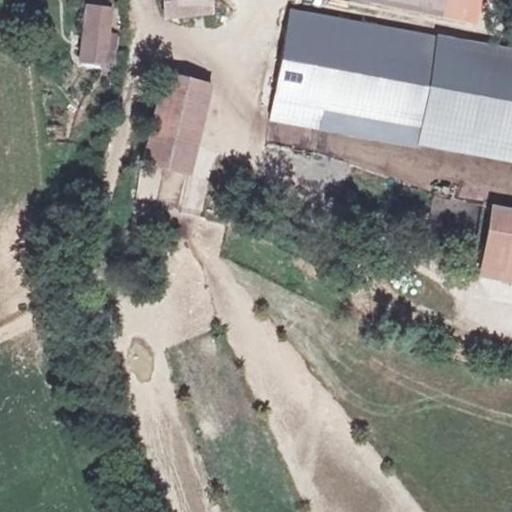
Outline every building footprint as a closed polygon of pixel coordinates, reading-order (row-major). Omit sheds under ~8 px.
[(163,0),(164,16),(193,14),(191,0),(163,0)] [(191,0),(193,14),(212,12),(211,0),(191,0)] [(444,0),(361,0),(441,16),(444,0)] [(106,34),(109,13),(86,10),(84,32),(106,34)] [(511,50),(290,10),(269,119),(314,128),(317,115),(418,134),(511,151),(511,50)] [(80,58),(103,61),(106,34),(84,32),(80,58)] [(188,173),(211,85),(162,73),(140,160),(188,173)] [(511,151),(418,134),(416,144),(511,162),(511,151)] [(511,205),(492,202),(481,271),(511,276),(511,205)]
